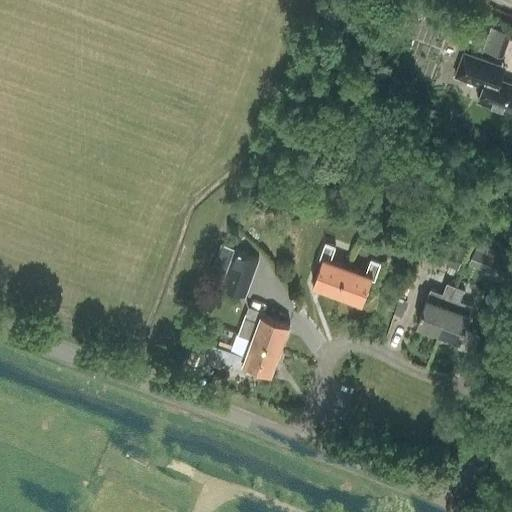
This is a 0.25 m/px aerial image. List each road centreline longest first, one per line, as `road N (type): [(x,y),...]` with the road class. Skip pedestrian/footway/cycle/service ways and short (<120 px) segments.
road 1 (tertiary): [(461,506),(0,331)]
road 2 (track): [(295,441),(338,344),(500,399)]
road 3 (unclassified): [(461,506),(511,367)]
